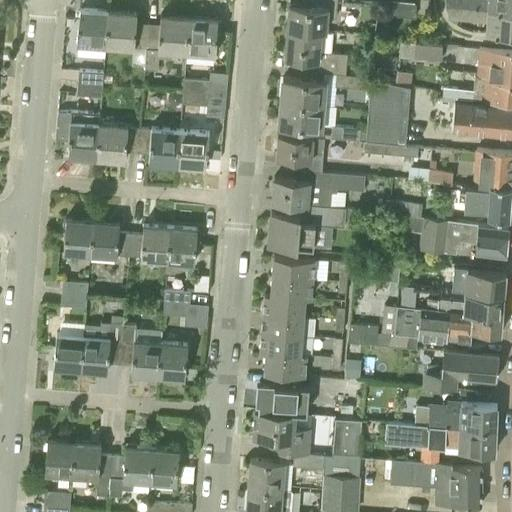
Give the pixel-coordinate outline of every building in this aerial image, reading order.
[(286,28),(326,31),(328,16),(335,16),(336,0),(300,0),(300,4),(288,3),(286,28)] [(388,0),(387,14),(414,17),(415,2),(390,0),(388,0)] [(511,0),(445,0),(446,3),(511,8),(511,0)] [(485,21),(484,31),(511,33),(511,8),(446,3),(447,15),(447,18),(485,21)] [(75,42),(104,44),(108,9),(79,6),(77,22),(75,42)] [(131,66),(144,67),(147,21),(136,20),(137,11),(108,9),(104,44),(132,46),(131,66)] [(170,49),(185,50),(188,15),(160,13),(159,22),(147,21),(144,67),(157,68),(158,56),(170,57),(170,49)] [(188,15),(185,50),(214,52),(217,33),(216,33),(218,17),(188,15)] [(316,71),(324,71),(337,72),(345,73),(346,52),(331,51),(333,32),(326,31),(286,28),(283,55),(317,59),(316,71)] [(399,56),(440,60),(442,42),(415,40),(401,39),(399,56)] [(484,79),(511,82),(511,49),(477,47),(475,70),(481,72),(480,76),(485,76),(484,79)] [(76,81),(102,83),(103,70),(77,68),(76,81)] [(410,84),(413,71),(398,68),(396,82),(410,84)] [(442,96),(454,97),(511,103),(511,82),(484,79),(485,76),(480,76),(481,72),(475,70),(475,74),(474,74),(473,89),(443,86),(442,96)] [(337,72),(336,85),(369,88),(370,77),(365,77),(364,77),(364,75),(345,73),(337,72)] [(280,100),(325,104),(327,80),(282,76),(280,100)] [(182,89),(207,91),(208,79),(183,77),(182,89)] [(364,140),(402,144),(406,85),(371,79),(366,127),(364,140)] [(75,93),(101,95),(102,83),(76,81),(75,93)] [(181,102),(206,104),(207,91),(182,89),(181,102)] [(278,124),(322,128),(325,104),(280,100),(278,124)] [(451,128),(511,133),(511,106),(453,102),(451,128)] [(66,154),(96,156),(99,120),(99,112),(71,110),(67,138),(68,138),(66,154)] [(125,149),(137,150),(139,126),(127,125),(128,123),(99,120),(96,156),(124,159),(125,149)] [(359,139),(364,140),(366,127),(331,124),(330,137),(359,139)] [(147,161),(176,163),(180,128),(150,126),(150,127),(139,126),(137,150),(148,151),(147,161)] [(180,128),(176,163),(205,166),(207,150),(209,131),(180,128)] [(275,154),(296,156),(322,158),(324,136),(313,136),(277,132),(275,154)] [(402,144),(364,140),(363,148),(418,154),(420,145),(402,144)] [(490,183),(511,185),(511,168),(511,150),(475,147),(472,185),(490,186),(490,183)] [(308,203),(335,205),(337,186),(364,188),(365,173),(332,170),(321,169),(305,168),(304,178),(273,176),(271,200),(283,201),(308,203)] [(428,180),(451,182),(452,170),(429,169),(428,180)] [(486,215),(508,217),(511,185),(490,183),(490,186),(472,185),(465,185),(463,208),(487,210),(486,215)] [(389,199),(378,198),(377,209),(388,210),(389,199)] [(389,199),(388,210),(420,215),(422,203),(389,198),(389,199)] [(308,203),(283,201),(282,213),(270,212),(268,243),(313,246),(314,223),(343,225),(344,216),(345,206),(335,205),(308,203)] [(345,206),(344,216),(360,217),(361,207),(345,206)] [(474,249),(504,252),(505,252),(507,225),(477,221),(477,222),(446,218),(420,215),(388,210),(377,209),(361,207),(360,217),(390,221),(390,227),(419,230),(417,248),(455,252),(456,245),(460,245),(461,239),(475,240),(474,249)] [(63,250),(90,252),(93,219),(65,216),(63,250)] [(117,253),(128,254),(130,231),(118,230),(119,221),(93,219),(90,252),(116,254),(117,253)] [(140,256),(168,258),(170,225),(142,223),(142,232),(130,231),(128,254),(140,255),(140,256)] [(170,225),(168,258),(194,260),(196,227),(170,225)] [(271,274),(313,277),(313,275),(322,276),(323,259),(314,258),(314,257),(273,254),(271,274)] [(463,290),(502,293),(504,270),(453,266),(451,288),(463,290)] [(338,279),(346,280),(347,268),(339,267),(338,279)] [(270,292),(305,297),(311,297),(313,277),(271,274),(270,292)] [(61,291),(86,293),(87,281),(62,278),(61,291)] [(337,291),(345,292),(346,280),(338,279),(337,291)] [(416,301),(416,282),(403,283),(403,302),(416,301)] [(163,299),(189,302),(190,289),(164,287),(163,299)] [(425,306),(461,310),(501,314),(502,293),(463,290),(462,299),(438,297),(438,298),(426,297),(425,306)] [(60,304),(85,306),(86,293),(61,291),(60,304)] [(262,312),(303,315),(305,297),(270,292),(264,292),(262,312)] [(162,312),(188,314),(189,302),(163,299),(162,312)] [(451,338),(459,338),(461,310),(425,306),(410,305),(385,301),(382,332),(420,334),(451,338)] [(470,330),(500,332),(501,314),(461,310),(459,338),(469,339),(470,330)] [(261,330),(302,334),(303,315),(262,312),(261,330)] [(107,360),(119,361),(124,322),(124,315),(110,314),(109,326),(99,326),(98,336),(83,334),(80,368),(107,370),(107,360)] [(334,329),(342,330),(343,318),(335,317),(334,329)] [(130,372),(157,374),(160,341),(161,329),(135,326),(135,323),(124,322),(119,361),(131,362),(130,372)] [(377,342),(378,332),(378,324),(350,322),(348,340),(377,342)] [(265,351),(300,353),(302,334),(261,330),(259,351),(265,351)] [(53,365),(80,368),(83,334),(56,332),(53,365)] [(378,332),(377,342),(419,346),(420,334),(382,332),(378,332)] [(160,341),(157,374),(184,376),(187,343),(160,341)] [(332,356),(340,356),(341,344),(333,344),(332,356)] [(455,374),(496,377),(498,353),(442,348),(440,371),(423,370),(421,385),(454,387),(455,374)] [(264,370),(305,374),(306,353),(300,353),(265,351),(264,370)] [(331,368),(339,368),(340,356),(332,356),(331,368)] [(257,409),(294,412),(306,413),(308,385),(259,381),(256,387),(254,403),(257,409)] [(415,422),(495,427),(496,403),(446,399),(446,404),(429,403),(429,404),(415,403),(414,412),(415,422)] [(293,450),(307,452),(309,427),(293,425),(294,412),(257,409),(254,408),(252,436),(278,438),(277,450),(293,450)] [(333,451),(359,452),(360,419),(334,418),(333,451)] [(457,449),(493,451),(494,451),(495,427),(415,422),(385,420),(384,442),(457,445),(457,449)] [(44,471),(71,473),(73,440),(47,438),(44,471)] [(98,475),(110,476),(112,452),(100,451),(100,442),(73,440),(71,473),(98,475)] [(121,477),(149,479),(151,446),(124,444),(124,453),(112,452),(110,476),(121,477)] [(151,446),(149,479),(176,481),(178,448),(151,446)] [(293,450),(291,464),(324,467),(325,453),(307,452),(293,450)] [(324,467),(323,472),(361,475),(363,453),(359,453),(359,452),(333,451),(332,454),(325,453),(324,467)] [(248,485),(282,487),(285,460),(250,457),(248,485)] [(449,485),(448,503),(480,503),(480,464),(450,464),(450,460),(437,461),(437,485),(449,485)] [(361,475),(323,472),(321,507),(359,510),(361,475)] [(289,511),(292,488),(282,487),(248,485),(245,511),(289,511)] [(43,503),(69,505),(70,490),(44,488),(43,503)] [(190,511),(191,502),(173,500),(172,502),(147,500),(145,511),(190,511)] [(42,511),(68,511),(69,505),(43,503),(42,511)]
